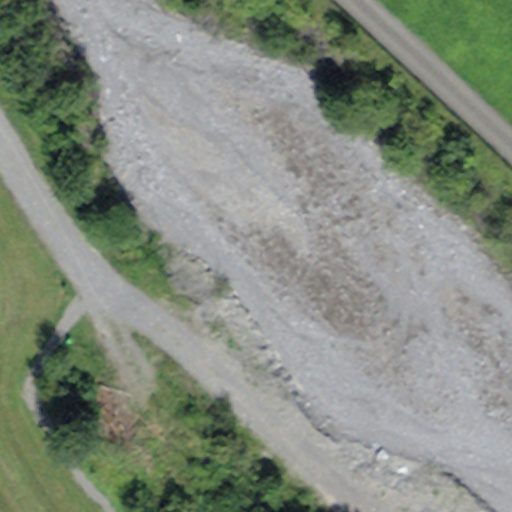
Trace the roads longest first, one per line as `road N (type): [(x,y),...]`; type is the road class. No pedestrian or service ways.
road 1 (track): [(75,251),(114,302),(297,454)]
road 2 (track): [(511,160),(348,0)]
road 3 (track): [(0,139),(75,251)]
